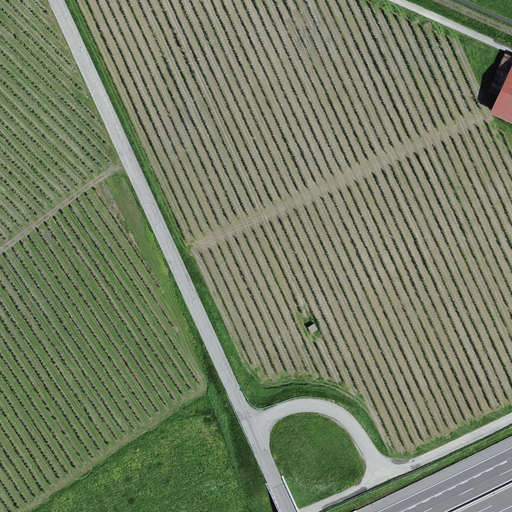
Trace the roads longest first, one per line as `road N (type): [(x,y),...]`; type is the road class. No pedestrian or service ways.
road 1 (unclassified): [(249,424),(56,0)]
road 2 (unclassified): [(383,476),(357,431),(326,407),(290,406),(249,424)]
road 3 (track): [(0,251),(128,157)]
road 4 (unclassified): [(383,476),(511,417)]
road 5 (unclassified): [(511,52),(394,0)]
